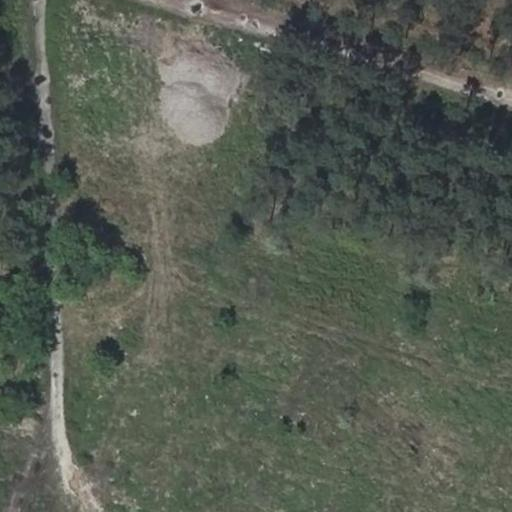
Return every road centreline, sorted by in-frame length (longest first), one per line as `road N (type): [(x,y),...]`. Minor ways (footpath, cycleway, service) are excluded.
road 1 (track): [(40,0),(66,511)]
road 2 (track): [(511,94),(181,0)]
